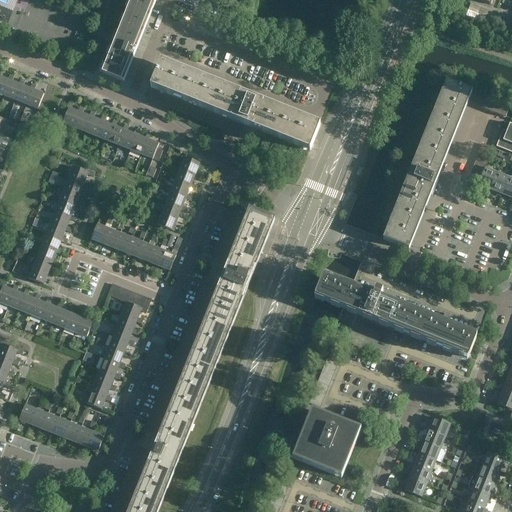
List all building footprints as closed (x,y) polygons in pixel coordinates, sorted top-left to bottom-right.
[(124,82),(156,0),(132,0),(103,73),(122,81),(124,82)] [(235,18),(236,14),(238,11),(227,6),(224,14),(235,18)] [(247,100),(162,66),(161,66),(152,87),(153,87),(221,114),(261,131),(310,150),(311,150),(319,129),(318,128),(282,114),(274,111),(272,110),(272,109),(271,111),(267,110),(268,108),(264,106),(264,107),(257,104),(257,103),(248,100),(247,100)] [(10,81),(8,80),(1,77),(3,72),(0,70),(0,95),(4,97),(10,81)] [(21,85),(19,85),(12,82),(14,77),(10,75),(8,80),(10,81),(4,97),(15,101),(21,85)] [(26,105),(33,90),(30,89),(24,86),(26,81),(21,79),(19,85),(21,85),(15,101),(26,105)] [(383,240),(385,240),(409,250),(472,92),(446,81),(383,240)] [(32,84),(30,89),(33,90),(26,105),(38,110),(44,94),(43,94),(34,91),(36,85),(32,84)] [(510,107),(487,98),(483,109),(496,114),(505,118),(507,114),(510,107)] [(74,128),(80,113),(78,112),(71,110),(73,104),(69,103),(67,108),(69,109),(67,114),(63,124),(74,128)] [(91,118),(89,117),(83,114),(82,114),(84,109),(80,107),(78,112),(80,113),(74,128),(86,133),(91,118)] [(97,137),(103,122),(100,121),(93,118),(95,114),(96,113),(91,111),(89,117),(91,118),(86,133),(97,137)] [(114,127),(111,125),(104,123),(106,117),(102,116),(100,121),(103,122),(97,137),(108,141),(114,127)] [(125,131),(123,130),(115,127),(117,122),(113,120),(111,125),(114,127),(108,141),(119,146),(125,131)] [(499,139),(496,147),(511,152),(511,124),(509,124),(506,133),(504,133),(501,139),(499,139)] [(136,135),(134,134),(127,132),(128,126),(124,125),(123,130),(125,131),(119,146),(130,150),(136,135)] [(141,155),(147,140),(145,139),(137,136),(140,131),(136,129),(134,134),(136,135),(130,150),(141,155)] [(146,134),(145,139),(147,140),(141,155),(153,159),(159,161),(163,150),(157,148),(159,144),(149,140),(151,135),(146,134)] [(491,154),(493,149),(482,144),(480,150),(491,154)] [(489,160),(491,154),(480,150),(478,155),(489,160)] [(486,166),(489,160),(478,155),(475,161),(486,166)] [(200,164),(185,158),(180,169),(195,175),(196,173),(199,166),(204,168),(206,164),(200,162),(200,164)] [(485,168),(486,166),(475,161),(473,167),(484,171),(485,168)] [(74,167),(69,179),(84,185),(85,182),(88,175),(93,177),(95,173),(89,171),(88,173),(74,167)] [(156,169),(150,167),(147,175),(153,178),(156,169)] [(482,177),(484,171),(473,167),(471,172),(482,177)] [(491,190),(498,173),(485,168),(484,171),(482,177),(480,182),(479,185),(491,190)] [(202,175),(196,173),(195,175),(180,169),(176,180),(191,186),(192,184),(194,177),(200,179),(202,175)] [(480,182),(482,177),(471,172),(469,178),(480,182)] [(503,195),(510,178),(498,173),(491,190),(503,195)] [(511,198),(511,178),(510,178),(503,195),(511,198)] [(90,184),(85,182),(84,185),(69,179),(65,190),(79,196),(81,193),(83,186),(88,188),(90,184)] [(197,186),(192,184),(191,186),(176,180),(171,192),(186,198),(187,195),(190,188),(195,190),(197,186)] [(86,195),(81,193),(79,196),(65,190),(60,201),(75,207),(76,204),(79,197),(84,199),(86,195)] [(193,197),(187,195),(186,198),(171,192),(167,203),(182,209),(183,206),(185,199),(191,202),(193,197)] [(81,206),(76,204),(75,207),(60,201),(56,212),(71,218),(72,215),(74,208),(80,210),(81,206)] [(188,208),(183,206),(182,209),(167,203),(162,214),(177,220),(178,217),(181,210),(186,213),(188,208)] [(249,209),(128,511),(158,511),(274,219),(249,209)] [(77,217),(72,215),(71,218),(56,212),(51,223),(66,229),(67,227),(70,220),(75,222),(77,217)] [(184,220),(178,217),(177,220),(162,214),(158,225),(173,231),(177,222),(182,224),(184,220)] [(72,229),(67,227),(66,229),(51,223),(47,234),(62,240),(63,238),(65,231),(71,233),(72,229)] [(103,244),(109,229),(98,225),(92,240),(103,244)] [(114,249),(120,234),(109,229),(103,244),(114,249)] [(68,240),(63,238),(62,240),(47,234),(42,245),(57,251),(58,249),(61,242),(66,244),(68,240)] [(125,253),(131,238),(120,234),(114,249),(125,253)] [(170,249),(175,236),(171,235),(168,242),(166,248),(170,249)] [(137,258),(143,243),(131,238),(125,253),(137,258)] [(148,262),(154,247),(143,243),(137,258),(148,262)] [(64,251),(58,249),(57,251),(42,245),(38,257),(53,263),(54,260),(57,253),(62,255),(64,251)] [(159,267),(165,252),(154,247),(148,262),(159,267)] [(176,256),(165,252),(159,267),(170,271),(176,256)] [(59,262),(54,260),(53,263),(38,257),(33,268),(48,274),(49,271),(52,264),(58,266),(59,262)] [(55,273),(49,271),(48,274),(33,268),(29,279),(44,285),(48,276),(53,278),(55,273)] [(340,307),(356,313),(356,314),(356,313),(459,355),(460,355),(468,358),(476,339),(468,336),(467,335),(467,336),(388,304),(389,301),(381,298),(383,293),(376,290),(374,295),(374,296),(373,298),(364,295),(364,294),(363,294),(356,291),(347,288),(323,278),(315,297),(324,300),(324,301),(332,304),(340,307)] [(15,291),(12,290),(5,288),(7,282),(3,281),(1,286),(3,287),(0,294),(0,302),(9,306),(15,291)] [(20,311),(26,296),(23,295),(16,292),(18,287),(14,285),(12,290),(15,291),(9,306),(20,311)] [(114,298),(118,287),(112,285),(108,295),(114,298)] [(119,300),(124,289),(118,287),(114,298),(119,300)] [(125,302),(129,291),(124,289),(119,300),(125,302)] [(31,315),(37,300),(34,299),(27,297),(29,291),(25,290),(23,295),(26,296),(20,311),(31,315)] [(131,304),(135,293),(129,291),(125,302),(127,303),(131,304)] [(136,307),(141,296),(135,293),(131,304),(136,307)] [(42,320),(48,305),(46,304),(39,301),(41,296),(36,294),(34,299),(37,300),(31,315),(42,320)] [(142,307),(146,298),(141,296),(136,307),(142,309),(143,308),(142,307)] [(152,300),(146,298),(142,307),(143,308),(148,310),(152,300)] [(53,324),(59,309),(57,308),(50,305),(52,300),(48,299),(46,304),(48,305),(42,320),(53,324)] [(64,329),(70,314),(68,313),(61,310),(63,305),(59,303),(57,308),(59,309),(53,324),(64,329)] [(143,308),(142,309),(136,307),(131,304),(127,303),(122,314),(137,320),(138,318),(141,311),(146,313),(148,310),(143,308)] [(76,333),(82,318),(79,317),(72,314),(74,309),(70,307),(68,313),(70,314),(64,329),(76,333)] [(81,312),(79,317),(82,318),(76,333),(87,338),(93,322),(83,319),(85,314),(81,312)] [(144,320),(138,318),(137,320),(122,314),(118,326),(133,331),(134,329),(137,322),(142,324),(144,320)] [(139,331),(134,329),(133,331),(118,326),(113,337),(129,342),(130,340),(132,333),(138,335),(139,331)] [(135,342),(130,340),(129,342),(113,337),(109,348),(124,354),(125,351),(128,345),(133,347),(135,342)] [(2,345),(0,350),(0,356),(13,362),(14,360),(17,353),(22,355),(24,351),(18,348),(17,351),(2,345)] [(130,354),(125,351),(124,354),(109,348),(104,359),(120,365),(121,363),(122,358),(123,356),(129,358),(130,354)] [(19,362),(14,360),(13,362),(0,356),(0,369),(9,373),(10,371),(12,364),(18,366),(19,362)] [(327,358),(325,364),(336,368),(339,363),(327,358)] [(126,365),(121,363),(120,365),(104,359),(100,370),(115,376),(116,374),(119,367),(124,369),(126,365)] [(334,374),(336,368),(325,364),(323,370),(334,374)] [(15,373),(10,371),(9,373),(0,369),(0,382),(4,384),(5,382),(8,375),(13,377),(15,373)] [(121,376),(116,374),(115,376),(100,370),(96,381),(111,387),(112,385),(114,378),(120,380),(121,376)] [(332,380),(334,374),(323,370),(321,375),(332,380)] [(330,385),(332,380),(321,375),(319,381),(330,385)] [(511,396),(511,382),(507,380),(502,392),(511,396)] [(117,387),(112,385),(111,387),(96,381),(91,392),(106,398),(107,396),(110,389),(115,391),(117,387)] [(328,391),(330,385),(319,381),(316,386),(328,391)] [(11,384),(5,382),(4,384),(0,382),(0,395),(1,393),(3,386),(9,388),(11,384)] [(325,396),(328,391),(316,386),(314,392),(325,396)] [(112,398),(107,396),(106,398),(91,392),(86,404),(102,410),(106,401),(111,403),(112,398)] [(323,402),(325,396),(314,392),(312,398),(323,402)] [(511,410),(511,396),(502,392),(497,404),(511,410)] [(321,408),(323,402),(312,398),(310,403),(321,408)] [(31,425),(37,410),(25,406),(19,421),(31,425)] [(42,430),(48,415),(37,410),(31,425),(42,430)] [(342,479),(361,429),(312,410),(292,459),(342,479)] [(511,420),(511,412),(506,410),(503,417),(511,420)] [(53,434),(59,419),(48,415),(42,430),(53,434)] [(104,416),(101,425),(108,427),(111,419),(104,416)] [(433,418),(428,430),(445,437),(450,425),(433,418)] [(64,439),(70,423),(59,419),(53,434),(64,439)] [(75,443),(81,428),(70,423),(64,439),(75,443)] [(87,447),(93,432),(81,428),(75,443),(87,447)] [(441,449),(445,437),(428,430),(424,442),(441,449)] [(104,437),(93,432),(87,447),(98,452),(104,437)] [(436,461),(441,449),(424,442),(419,454),(436,461)] [(487,453),(482,466),(499,472),(504,460),(487,453)] [(431,473),(436,461),(419,454),(414,466),(431,473)] [(426,485),(431,473),(414,466),(409,478),(426,485)] [(495,484),(499,472),(482,466),(478,478),(495,484)] [(495,484),(478,478),(473,476),(468,488),(473,489),(490,496),(495,484)] [(421,497),(426,485),(409,478),(404,491),(421,497)] [(290,484),(279,480),(277,485),(288,490),(290,484)] [(286,495),(288,490),(277,485),(275,491),(286,495)] [(485,508),(490,496),(473,489),(468,501),(485,508)] [(286,495),(275,491),(273,496),(284,501),(286,495)] [(284,501),(273,496),(270,502),(281,506),(284,501)] [(483,511),(485,508),(468,501),(463,511),(483,511)] [(281,506),(270,502),(268,507),(279,511),(281,506)]
